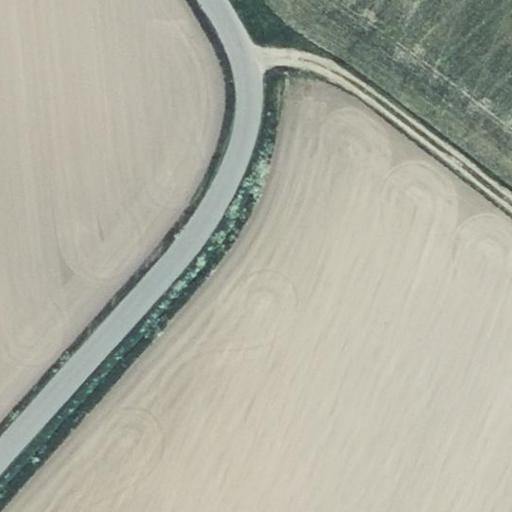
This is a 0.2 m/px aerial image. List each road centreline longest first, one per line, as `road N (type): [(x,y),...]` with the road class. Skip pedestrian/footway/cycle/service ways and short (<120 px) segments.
road 1 (tertiary): [(0,458),(190,244),(230,175),(251,87),(238,41),(213,0)]
road 2 (track): [(511,211),(313,59),(243,54)]
